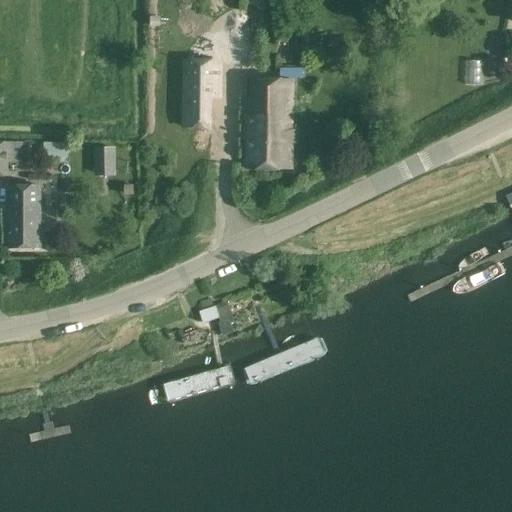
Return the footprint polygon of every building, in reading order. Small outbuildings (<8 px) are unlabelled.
[(190,128),(190,135),(199,135),(199,129),(217,130),(217,100),(227,100),(226,61),(187,62),(185,128),(190,128)] [(246,168),(290,168),(291,143),(297,143),(297,129),(291,129),(291,79),(247,79),(246,168)] [(0,142),(0,176),(8,176),(8,163),(23,163),(23,142),(0,142)] [(115,148),(95,148),(95,156),(115,156),(115,148)] [(8,208),(8,248),(39,247),(39,210),(40,210),(40,185),(12,185),(12,208),(8,208)] [(213,305),(220,322),(233,318),(226,300),(213,305)] [(330,328),(237,363),(249,397),(344,360),(330,328)] [(242,392),(232,358),(145,382),(155,416),(242,392)]
